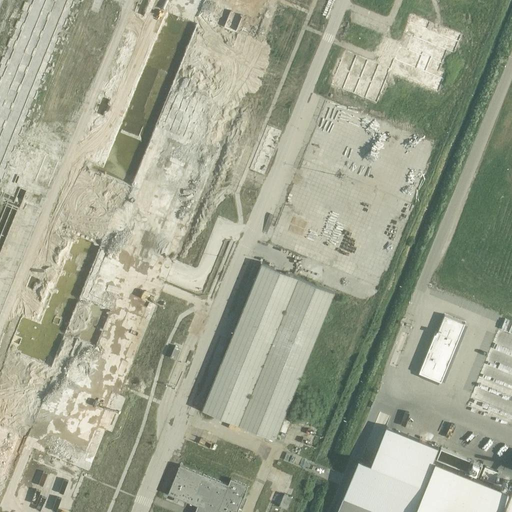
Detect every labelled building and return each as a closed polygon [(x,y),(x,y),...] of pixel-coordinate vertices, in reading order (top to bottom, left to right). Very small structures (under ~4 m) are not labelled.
[(245,28),(253,0),(239,0),(232,24),(245,28)] [(394,74),(444,90),(450,73),(444,71),(451,50),(460,52),(466,33),(448,27),(446,31),(433,27),(435,20),(416,14),(410,33),(416,34),(412,47),(404,45),(400,57),(387,53),(385,62),(349,51),(347,58),(344,57),(335,85),(382,100),(385,93),(388,94),(394,74)] [(334,293),(260,264),(201,409),(275,439),(334,293)] [(435,334),(419,372),(441,381),(465,322),(445,314),(437,335),(435,334)] [(290,417),(305,424),(308,417),(293,410),(290,417)] [(343,496),(336,511),(511,511),(511,492),(433,461),(439,446),(387,426),(372,463),(359,458),(343,496)] [(237,511),(248,485),(231,478),(229,484),(181,464),(169,493),(198,505),(195,511),(237,511)] [(499,471),(485,466),(481,477),(494,482),(499,471)] [(284,495),(273,491),(269,500),(288,508),(293,496),(285,493),(284,495)]
